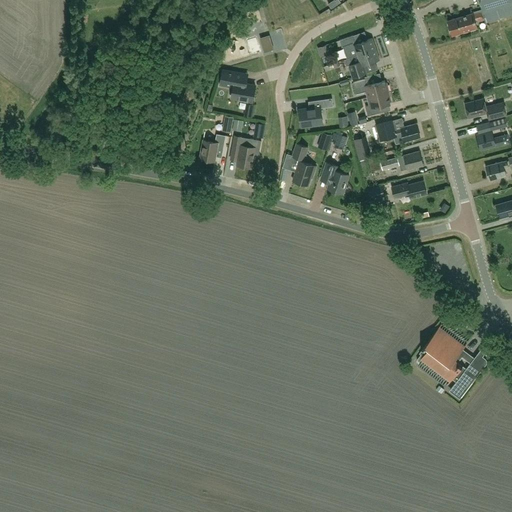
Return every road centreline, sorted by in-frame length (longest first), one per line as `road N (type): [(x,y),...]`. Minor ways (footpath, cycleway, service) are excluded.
road 1 (unclassified): [(471,221),(386,234),(224,189),(0,147)]
road 2 (tertiary): [(471,221),(404,0)]
road 3 (residential): [(382,0),(299,47),(279,85),(281,110)]
